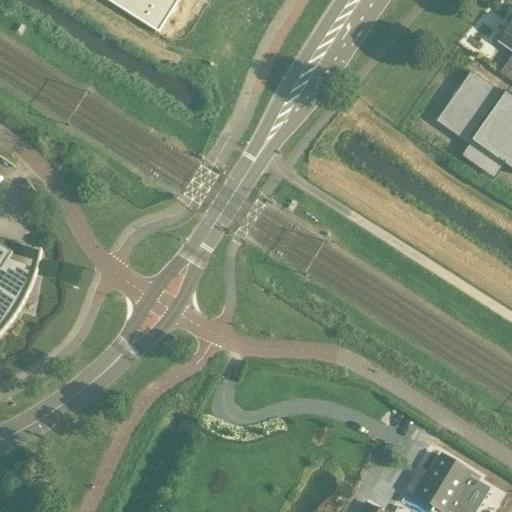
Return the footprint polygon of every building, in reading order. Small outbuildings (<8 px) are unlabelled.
[(104,0),(140,23),(158,34),(179,0),(104,0)] [(511,56),(507,63),(511,66),(511,22),(498,42),(511,51),(511,56)] [(503,96),(471,73),(436,122),(468,145),(471,142),(511,171),(511,97),(506,93),(503,96)] [(37,272),(42,252),(40,251),(33,278),(30,285),(4,268),(12,255),(0,247),(0,336),(4,332),(18,313),(29,293),(37,272)] [(440,511),(457,511),(478,478),(442,456),(427,481),(417,476),(408,492),(440,511)] [(36,470),(27,466),(21,477),(30,482),(36,470)] [(359,511),(379,511),(365,503),(359,511)]
